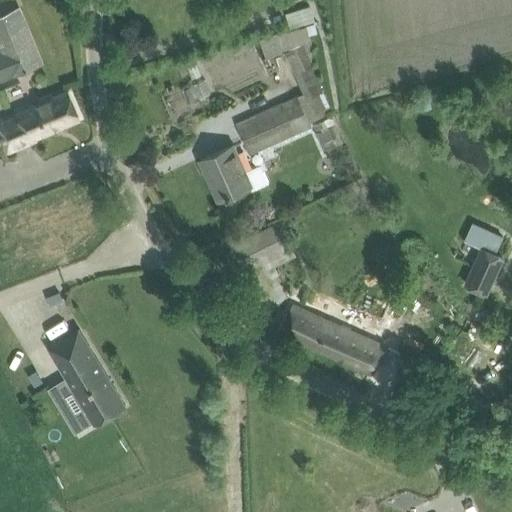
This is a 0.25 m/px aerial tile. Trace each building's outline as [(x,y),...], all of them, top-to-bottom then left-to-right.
[(290,26),(314,20),(310,5),(286,12),(290,26)] [(0,47),(1,51),(0,51),(0,80),(42,63),(19,8),(0,15),(0,47)] [(250,153),(312,125),(305,110),(327,100),(311,66),(311,39),(305,24),(278,35),(304,93),(236,123),(250,153)] [(0,120),(0,129),(1,133),(9,151),(32,141),(30,139),(79,118),(68,92),(0,120)] [(335,145),(342,142),(334,124),(315,132),(320,143),(332,138),(335,145)] [(232,195),(231,193),(251,184),(233,145),(201,159),(202,160),(205,159),(215,181),(212,182),(219,198),(227,195),(227,197),(232,195)] [(247,262),(289,241),(280,221),(237,243),(247,262)] [(482,249),(466,282),(488,293),(507,255),(497,251),(504,236),(473,222),(464,240),(482,249)] [(60,292),(48,297),(51,304),(62,299),(60,292)] [(353,366),(372,374),(384,345),(294,304),(281,331),(316,348),(353,366)] [(66,376),(47,388),(75,433),(94,421),(95,424),(126,405),(80,328),(49,347),(66,376)]
